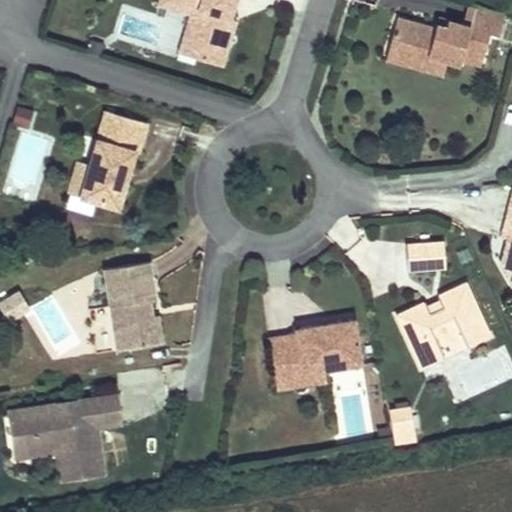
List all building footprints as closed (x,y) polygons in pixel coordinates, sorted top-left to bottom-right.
[(195,57),(202,36),(194,33),(201,10),(167,0),(162,0),(161,4),(193,14),(181,53),(195,57)] [(167,0),(201,10),(194,33),(202,36),(195,57),(224,66),(238,20),(232,19),(235,7),(228,5),(229,0),(167,0)] [(469,20),(473,6),(468,4),(464,18),(469,20)] [(482,59),(490,33),(499,35),(505,15),(473,6),(469,20),(464,18),(463,24),(448,19),(446,26),(436,24),(435,28),(398,17),(389,47),(428,58),(429,54),(447,60),(460,63),(462,58),(463,54),(482,59)] [(446,26),(448,19),(438,17),(436,24),(446,26)] [(101,56),(104,45),(91,41),(87,52),(101,56)] [(443,74),(447,60),(429,54),(428,58),(389,47),(386,58),(443,74)] [(481,64),(482,59),(463,54),(462,58),(481,64)] [(28,128),(33,112),(19,107),(14,123),(28,128)] [(138,153),(147,122),(106,110),(81,197),(119,208),(125,184),(121,183),(125,170),(129,171),(135,152),(138,153)] [(81,197),(90,164),(78,161),(69,193),(81,197)] [(125,184),(129,171),(125,170),(121,183),(125,184)] [(511,206),(510,206),(506,223),(511,224),(511,258),(502,264),(511,280),(511,206)] [(511,224),(506,223),(503,236),(511,238),(511,224)] [(445,267),(444,240),(406,243),(406,244),(410,248),(411,265),(408,269),(408,270),(445,267)] [(154,300),(148,262),(103,269),(116,350),(155,344),(150,316),(146,317),(144,302),(148,301),(154,300)] [(490,335),(466,283),(438,296),(440,301),(443,306),(430,312),(428,307),(426,301),(398,314),(422,367),(445,356),(439,344),(462,334),(467,346),(490,335)] [(0,301),(0,308),(9,323),(32,309),(19,290),(0,301)] [(430,312),(443,306),(440,301),(428,307),(430,312)] [(161,343),(156,315),(150,316),(155,344),(161,343)] [(362,364),(355,318),(296,328),(296,333),(269,337),(275,378),(325,370),(362,364)] [(467,346),(462,334),(439,344),(445,356),(467,346)] [(327,382),(325,370),(275,378),(277,390),(327,382)] [(105,475),(98,428),(123,424),(119,393),(73,400),(74,408),(62,410),(61,402),(7,410),(11,435),(32,432),(36,456),(56,453),(60,482),(105,475)] [(74,408),(73,400),(61,402),(62,410),(74,408)] [(414,428),(411,407),(391,410),(394,431),(414,428)] [(36,456),(32,432),(11,435),(15,459),(36,456)]
